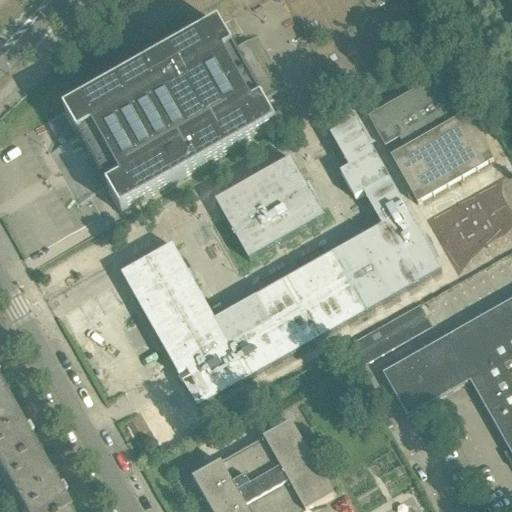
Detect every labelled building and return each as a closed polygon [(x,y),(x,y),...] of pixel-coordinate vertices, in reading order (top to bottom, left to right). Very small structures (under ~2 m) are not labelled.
[(246,73),(233,51),(219,26),(64,113),(65,114),(79,139),(92,162),(108,190),(122,215),(277,128),(263,103),(246,73)] [(444,76),(413,94),(368,119),(385,149),(399,141),(407,153),(396,159),(395,158),(392,160),(418,207),(422,204),(421,202),(489,164),(490,166),(494,164),(467,117),(463,119),(464,121),(453,127),(446,115),(461,106),(444,76)] [(130,272),(122,277),(136,302),(193,403),(198,411),(248,383),(366,316),(441,274),(356,124),(331,138),(340,154),(347,165),(350,171),(342,176),(347,185),(356,201),(364,196),(383,229),(333,257),(215,323),(173,248),(130,272)] [(276,170),(216,204),(217,206),(244,253),(249,263),(293,238),(325,220),(320,210),(298,171),(292,161),(276,170)] [(511,511),(511,302),(383,376),(408,419),(470,384),(509,452),(503,456),(511,469),(511,468),(511,511)] [(400,320),(344,352),(356,373),(354,374),(386,431),(387,430),(393,427),(378,402),(368,383),(360,371),(412,341),(433,329),(421,309),(400,320)] [(0,479),(18,511),(66,511),(0,395),(0,479)] [(311,511),(318,509),(326,504),(334,499),(333,498),(332,498),(317,473),(318,472),(317,470),(316,470),(313,466),(314,465),(311,459),(310,460),(308,455),(309,455),(307,452),(306,453),(292,427),(293,426),(292,425),(275,434),(264,441),(222,465),(221,465),(201,476),(193,481),(194,482),(195,482),(210,507),(209,508),(211,511),(211,510),(212,511),(311,511)]
